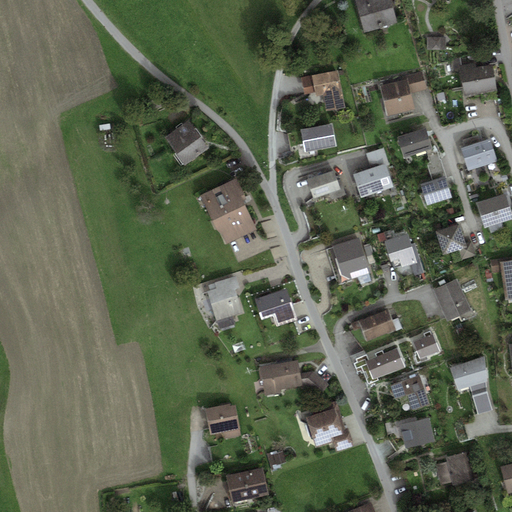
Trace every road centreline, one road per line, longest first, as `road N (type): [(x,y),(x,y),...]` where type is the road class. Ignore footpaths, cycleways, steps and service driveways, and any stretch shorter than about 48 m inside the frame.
road 1 (residential): [(276,211),(396,511)]
road 2 (residential): [(276,211),(276,81),(284,50),(317,0)]
road 3 (residential): [(163,78),(229,130),(276,211)]
